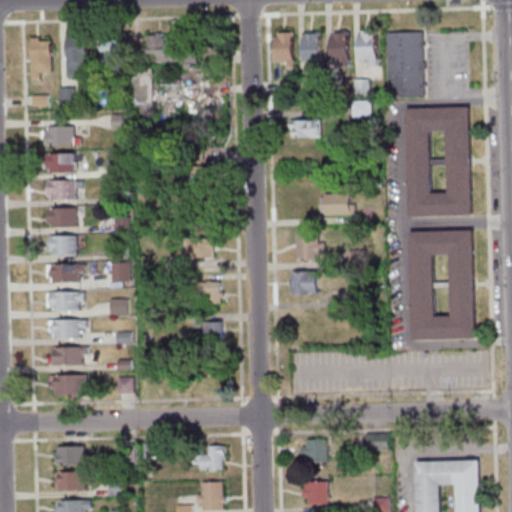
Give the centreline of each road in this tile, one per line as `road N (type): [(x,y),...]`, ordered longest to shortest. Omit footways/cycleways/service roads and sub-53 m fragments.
road 1 (residential): [(511,408),(0,424)]
road 2 (residential): [(247,0),(262,511)]
